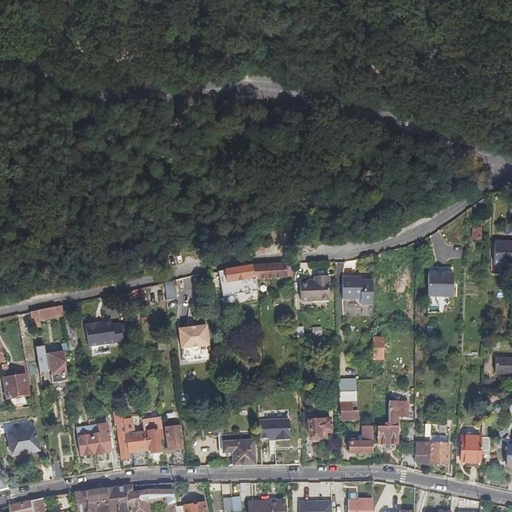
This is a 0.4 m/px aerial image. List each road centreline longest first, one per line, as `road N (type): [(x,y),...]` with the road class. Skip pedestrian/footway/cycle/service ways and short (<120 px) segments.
road 1 (residential): [(0,313),(204,267),(361,253),(418,233),(488,188),(504,176),(501,159)]
road 2 (residential): [(0,499),(150,474),(389,475),(511,501)]
road 3 (tertiary): [(0,64),(108,94),(267,89),(501,159)]
